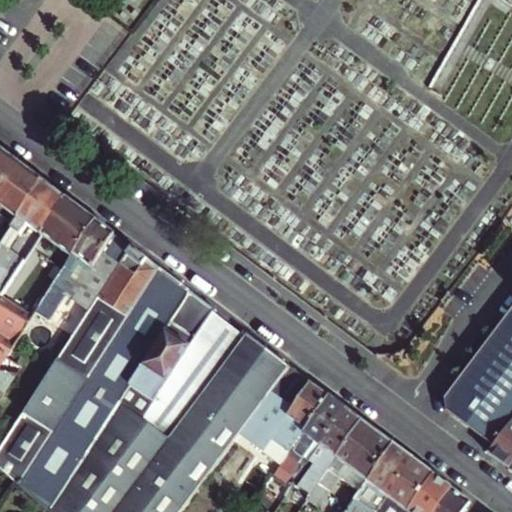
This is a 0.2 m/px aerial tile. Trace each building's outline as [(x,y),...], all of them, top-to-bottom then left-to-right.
[(12,228),(43,180),(0,148),(0,246),(1,244),(12,228)] [(65,197),(43,180),(12,228),(20,233),(27,224),(41,235),(42,232),(65,197)] [(0,361),(4,356),(95,220),(65,197),(42,232),(58,244),(16,308),(1,297),(0,296),(0,361)] [(4,356),(24,370),(54,324),(48,319),(72,280),(79,285),(68,301),(87,314),(121,263),(131,247),(95,220),(4,356)] [(0,246),(0,296),(1,297),(23,262),(1,244),(0,246)] [(146,258),(131,247),(121,263),(136,274),(146,258)] [(88,380),(163,271),(146,258),(136,274),(121,263),(87,314),(42,382),(0,445),(0,468),(13,480),(17,483),(87,378),(88,380)] [(48,511),(193,294),(163,271),(88,380),(87,378),(17,483),(43,507),(48,511)] [(183,511),(280,391),(295,371),(253,339),(170,440),(142,419),(215,311),(193,294),(48,511),(183,511)] [(511,468),(511,308),(445,398),(446,408),(495,445),(489,454),(511,470),(511,468)] [(253,339),(215,311),(142,419),(170,440),(253,339)] [(0,445),(42,382),(24,370),(4,356),(0,361),(0,445)] [(295,371),(280,391),(286,395),(294,385),(303,392),(264,447),(275,455),(282,446),(299,424),(305,429),(328,396),(295,371)] [(320,446),(346,409),(328,396),(305,429),(290,451),(287,454),(299,463),(304,456),(315,442),(320,446)] [(330,469),(337,459),(362,422),(346,409),(320,446),(327,452),(319,462),(315,468),(325,476),(330,469)] [(362,422),(337,459),(363,479),(358,485),(363,488),(393,445),(362,422)] [(282,446),(290,451),(305,429),(299,424),(282,446)] [(315,442),(304,456),(310,461),(312,457),(320,446),(315,442)] [(378,511),(413,460),(393,445),(363,488),(346,511),(378,511)] [(327,452),(320,446),(312,457),(319,462),(327,452)] [(408,511),(433,475),(413,460),(378,511),(408,511)] [(325,476),(325,477),(336,485),(342,477),(330,469),(325,476)] [(436,511),(451,489),(433,475),(408,511),(436,511)] [(324,504),(336,485),(325,477),(312,496),(324,504)] [(462,511),(469,502),(451,489),(436,511),(462,511)]
